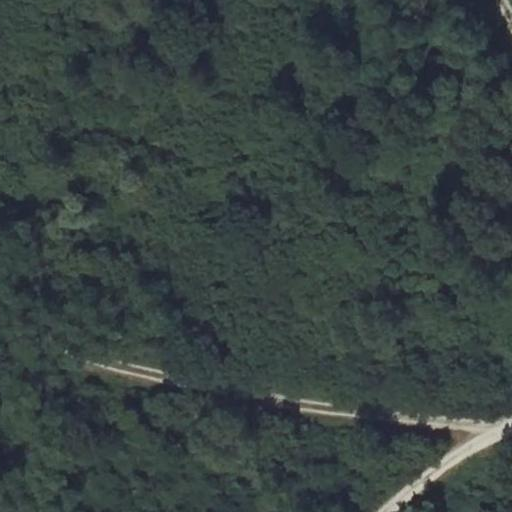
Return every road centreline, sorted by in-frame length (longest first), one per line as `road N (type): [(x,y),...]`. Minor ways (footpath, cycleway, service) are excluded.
road 1 (track): [(0,314),(105,362),(323,411),(492,434)]
road 2 (track): [(511,427),(470,446),(385,511)]
